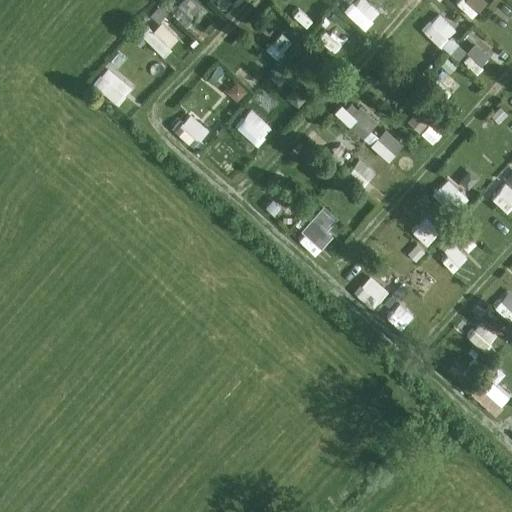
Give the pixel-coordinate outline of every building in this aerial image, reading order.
[(185,25),(202,6),(195,0),(179,0),(169,11),(185,25)] [(358,0),(348,11),(365,28),(380,13),(368,0),(358,0)] [(457,0),(466,17),(485,7),(481,0),(457,0)] [(298,7),(292,14),(306,26),(312,19),(298,7)] [(439,13),(424,30),(446,49),(461,33),(439,13)] [(333,19),(317,36),(334,53),(350,36),(333,19)] [(278,58),(292,40),(279,30),(265,49),(278,58)] [(475,43),(461,58),(475,71),(489,56),(475,43)] [(363,136),(377,122),(351,98),(338,113),(363,136)] [(251,108),(238,122),(257,140),(271,126),(251,108)] [(419,130),(428,121),(416,109),(406,119),(419,130)] [(189,111),(173,128),(193,146),(208,128),(189,111)] [(389,160),(403,142),(383,127),(369,145),(389,160)] [(349,170),(364,184),(375,172),(359,158),(349,170)] [(447,177),(433,192),(454,212),(468,196),(447,177)] [(491,196),(505,212),(511,205),(511,187),(507,181),(491,196)] [(262,205),(278,219),(292,203),(276,189),(262,205)] [(323,204),(295,236),(315,253),(343,221),(323,204)] [(452,271),(467,257),(454,243),(439,256),(452,271)] [(370,308),(388,291),(372,273),(354,290),(370,308)] [(511,292),(509,290),(494,305),(509,319),(511,316),(511,292)] [(391,291),(377,303),(399,329),(413,317),(391,291)] [(468,333),(483,348),(496,335),(481,320),(468,333)] [(501,403),(507,394),(487,379),(480,388),(501,403)]
